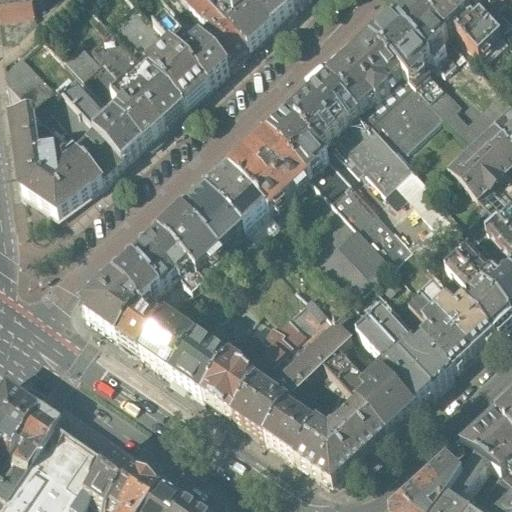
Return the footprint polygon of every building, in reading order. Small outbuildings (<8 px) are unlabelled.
[(0,0),(0,17),(1,24),(36,19),(35,12),(47,10),(45,0),(0,0)] [(194,1),(193,0),(171,0),(182,12),(194,1)] [(273,40),(244,9),(233,19),(215,0),(195,0),(194,1),(251,61),(273,40)] [(295,19),(277,0),(253,0),(244,9),(273,40),(295,19)] [(315,0),(277,0),(295,19),(315,0)] [(458,0),(426,0),(416,10),(445,43),(452,37),(478,64),(499,45),(458,0)] [(511,0),(458,0),(499,45),(511,35),(499,20),(507,13),(511,17),(511,0)] [(194,1),(182,12),(203,33),(205,34),(207,32),(213,38),(202,48),(230,80),(251,61),(194,1)] [(416,10),(395,29),(427,65),(444,82),(450,76),(454,72),(438,51),(447,45),(445,43),(416,10)] [(155,37),(134,16),(127,22),(129,24),(111,40),(113,42),(148,80),(173,57),(155,37)] [(166,27),(155,37),(173,57),(211,98),(230,80),(202,48),(190,59),(187,55),(189,51),(166,27)] [(373,50),(401,83),(428,113),(443,96),(424,77),(427,65),(395,29),(373,50)] [(148,80),(113,42),(93,61),(97,65),(105,73),(127,98),(129,100),(149,80),(148,80)] [(487,89),(447,45),(438,51),(454,72),(450,76),(469,95),(481,92),(487,89)] [(373,50),(330,90),(361,122),(370,113),(376,114),(389,102),(389,96),(401,83),(373,50)] [(105,73),(97,65),(94,68),(81,54),(63,71),(84,92),(105,73)] [(211,98),(173,57),(148,80),(149,80),(186,121),(211,98)] [(23,68),(7,83),(8,92),(20,104),(27,96),(52,122),(75,147),(79,148),(70,158),(77,166),(105,195),(105,196),(125,177),(55,102),(23,68)] [(105,73),(84,92),(117,127),(123,121),(113,111),(127,98),(105,73)] [(149,80),(129,100),(166,139),(186,121),(149,80)] [(382,133),(406,159),(410,158),(442,128),(428,113),(401,83),(389,96),(389,102),(376,114),(370,113),(361,122),(375,140),(382,133)] [(330,90),(291,127),(320,160),(330,150),(361,122),(330,90)] [(20,104),(8,92),(13,132),(37,129),(37,130),(44,129),(20,104)] [(125,177),(146,158),(117,127),(105,139),(102,135),(103,134),(103,128),(75,99),(73,102),(65,93),(55,102),(125,177)] [(20,104),(44,129),(52,122),(27,96),(20,104)] [(443,96),(428,113),(442,128),(457,144),(467,133),(455,120),(459,115),(443,96)] [(117,127),(146,158),(166,139),(129,100),(127,98),(113,111),(123,121),(117,127)] [(484,119),(479,120),(494,136),(510,120),(511,118),(511,117),(500,102),(484,119)] [(467,133),(457,144),(470,159),(494,136),(479,120),(467,133)] [(511,122),(510,120),(494,136),(511,156),(511,122)] [(361,122),(330,150),(357,183),(362,178),(386,203),(396,194),(435,237),(450,221),(375,140),(361,122)] [(291,127),(271,145),(309,187),(332,211),(352,194),(320,160),(291,127)] [(37,129),(13,132),(14,140),(24,205),(60,229),(105,195),(77,166),(62,179),(59,179),(58,166),(42,168),(37,130),(37,129)] [(511,156),(494,136),(470,159),(450,179),(474,206),(507,175),(511,170),(511,156)] [(271,145),(232,181),(271,223),(309,187),(271,145)] [(281,234),(271,223),(232,181),(208,202),(246,243),(258,256),(281,234)] [(185,224),(222,264),(246,243),(208,202),(185,224)] [(511,220),(511,219),(499,233),(511,246),(511,220)] [(377,220),(357,239),(392,280),(412,260),(411,258),(377,220)] [(435,237),(411,258),(412,260),(427,276),(466,238),(450,221),(435,237)] [(199,285),(222,264),(185,224),(162,245),(191,276),(199,285)] [(511,246),(499,233),(496,230),(487,240),(511,269),(511,278),(507,283),(511,287),(511,246)] [(392,280),(357,239),(339,257),(373,299),(392,280)] [(135,271),(164,302),(191,276),(162,245),(135,271)] [(511,287),(507,283),(505,282),(498,291),(468,258),(457,267),(511,325),(511,287)] [(511,328),(511,325),(457,267),(446,278),(475,311),(468,319),(492,346),(511,328)] [(135,271),(116,287),(142,315),(141,317),(148,321),(151,316),(153,316),(154,311),(164,302),(135,271)] [(142,315),(116,287),(86,315),(87,321),(87,327),(119,349),(141,317),(142,315)] [(437,328),(473,365),(492,346),(468,319),(463,314),(454,320),(432,299),(421,308),(437,328)] [(151,316),(148,321),(141,317),(119,349),(141,365),(167,327),(178,317),(168,307),(163,314),(153,316),(151,316)] [(367,340),(346,321),(283,388),(293,410),(325,380),(345,360),(367,340)] [(433,404),(454,383),(421,353),(384,322),(367,340),(433,404)] [(167,327),(141,365),(173,386),(198,349),(188,342),(192,336),(183,330),(179,336),(167,327)] [(204,408),(235,428),(259,393),(258,393),(272,380),(307,347),(289,327),(277,340),(275,339),(264,355),(247,343),(229,370),(204,408)] [(430,346),(421,353),(454,383),(473,365),(437,328),(422,339),(430,346)] [(173,386),(204,408),(229,370),(221,365),(225,359),(217,354),(220,350),(224,348),(228,342),(219,332),(198,349),(173,386)] [(414,422),(433,404),(367,340),(345,360),(414,422)] [(325,380),(360,417),(387,447),(414,422),(345,360),(325,380)] [(235,428),(266,450),(293,410),(283,388),(272,380),(258,393),(259,393),(235,428)] [(0,456),(7,461),(13,453),(34,422),(23,414),(2,400),(0,402),(0,456)] [(296,470),(323,430),(293,410),(266,450),(296,470)] [(503,421),(497,426),(511,442),(511,412),(510,414),(503,421)] [(338,493),(387,447),(360,417),(334,437),(323,430),(296,470),(330,493),(338,493)] [(34,422),(13,453),(21,459),(11,474),(13,476),(2,492),(13,500),(56,436),(34,422)] [(511,474),(511,442),(497,426),(492,430),(482,440),(463,458),(478,467),(491,476),(502,483),(511,474)] [(77,511),(106,471),(105,470),(85,456),(56,436),(13,500),(5,511),(77,511)] [(465,511),(463,510),(466,506),(475,499),(491,476),(478,467),(463,489),(447,511),(465,511)] [(110,474),(106,471),(77,511),(110,511),(128,486),(110,474)] [(447,511),(463,489),(448,471),(403,511),(447,511)] [(481,511),(511,511),(511,494),(502,483),(481,511)] [(133,490),(128,486),(110,511),(149,511),(155,504),(144,497),(133,490)] [(0,511),(5,511),(13,500),(2,492),(0,491),(0,511)]
